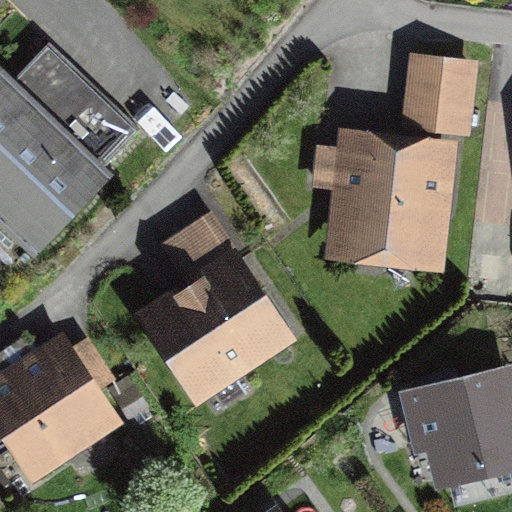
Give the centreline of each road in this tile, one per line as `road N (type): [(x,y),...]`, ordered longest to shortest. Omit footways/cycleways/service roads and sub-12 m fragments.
road 1 (residential): [(59,305),(268,97),(343,0)]
road 2 (residential): [(397,0),(436,20),(511,29)]
